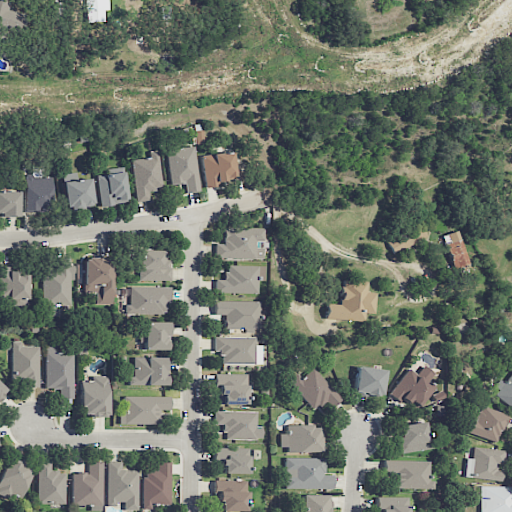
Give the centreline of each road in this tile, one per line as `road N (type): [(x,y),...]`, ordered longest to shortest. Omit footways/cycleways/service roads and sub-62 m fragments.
road 1 (residential): [(194,217),(192,511)]
road 2 (residential): [(0,239),(194,217),(264,197)]
road 3 (residential): [(193,440),(56,441),(31,425)]
